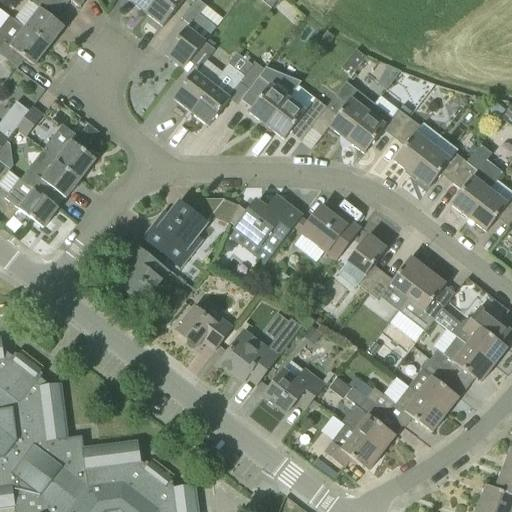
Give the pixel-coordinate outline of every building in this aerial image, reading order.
[(40,10),(25,30),(49,48),(64,29),(54,21),(62,11),(47,0),(35,0),(32,5),(40,10)] [(47,0),(62,11),(69,2),(79,9),(86,0),(47,0)] [(128,0),(127,1),(145,15),(156,0),(128,0)] [(156,0),(145,15),(162,29),(184,1),(182,0),(156,0)] [(183,72),(189,64),(205,44),(215,30),(199,17),(206,8),(197,1),(194,4),(181,20),(189,26),(165,58),(183,72)] [(0,46),(0,57),(16,70),(24,60),(34,68),(49,48),(25,30),(10,18),(0,31),(0,40),(3,43),(0,46)] [(205,44),(189,64),(200,72),(215,52),(205,44)] [(228,66),(212,87),(190,115),(208,129),(230,100),(228,99),(240,85),(249,92),(264,72),(254,64),(243,78),(228,66)] [(249,115),(266,128),(301,84),(266,69),(264,72),(249,92),(241,102),(252,110),(249,115)] [(173,101),(190,115),(212,87),(194,73),(173,101)] [(327,109),(315,101),(298,88),(301,84),(266,128),(284,142),(289,135),(301,143),(311,129),(327,109)] [(346,143),(368,114),(374,106),(346,84),(327,109),(311,129),(322,138),(329,129),(346,143)] [(0,151),(16,131),(29,114),(16,105),(0,125),(0,151)] [(392,120),(374,106),(368,114),(346,143),(364,156),(383,132),(394,140),(409,120),(398,112),(392,120)] [(32,109),(29,114),(16,131),(26,139),(43,117),(32,109)] [(393,163),(411,177),(433,148),(416,135),(420,129),(409,120),(394,140),(405,149),(393,163)] [(43,152),(56,162),(81,181),(96,161),(58,132),(43,152)] [(480,147),(466,164),(451,184),(462,193),(451,207),(468,221),(490,192),(503,176),(486,163),(491,156),(480,147)] [(440,176),(451,184),(466,164),(455,156),(450,162),(433,148),(411,177),(429,190),(440,176)] [(66,201),(81,181),(56,162),(42,182),(34,176),(26,186),(34,191),(48,202),(56,193),(66,201)] [(5,200),(19,211),(43,230),(58,210),(48,202),(34,191),(26,186),(20,181),(5,200)] [(490,192),(468,221),(486,234),(497,220),(508,228),(511,223),(511,199),(511,200),(507,206),(490,192)] [(235,230),(271,258),(301,219),(276,200),(266,212),(255,204),(235,230)] [(196,239),(206,226),(209,223),(217,223),(229,228),(237,208),(223,202),(200,201),(191,214),(179,205),(163,226),(158,222),(144,240),(180,269),(201,242),(196,239)] [(345,228),(321,209),(301,235),(337,262),(361,231),(349,222),(345,228)] [(368,295),(383,275),(373,268),(386,251),(368,237),(347,264),(365,278),(358,287),(368,295)] [(117,265),(126,272),(115,286),(142,306),(168,272),(133,244),(117,265)] [(393,282),(383,275),(368,295),(378,303),(389,287),(407,300),(428,273),(411,260),(393,282)] [(425,334),(434,322),(443,311),(433,303),(446,287),(428,273),(407,300),(397,313),(425,334)] [(206,318),(194,309),(176,332),(197,349),(202,342),(216,352),(233,330),(210,312),(206,318)] [(462,326),(443,311),(434,322),(456,339),(467,347),(494,367),(507,350),(491,337),(500,325),(480,310),(472,320),(462,326)] [(260,384),(279,359),(301,330),(290,321),(262,358),(239,340),(219,366),(243,384),(249,376),(260,384)] [(437,352),(430,362),(450,377),(457,367),(480,385),(494,367),(467,347),(456,339),(443,356),(437,352)] [(14,511),(194,511),(191,487),(174,490),(171,487),(173,484),(146,464),(144,466),(141,464),(139,447),(84,454),(82,439),(64,441),(57,386),(49,387),(40,380),(42,376),(15,355),(12,359),(3,351),(2,343),(0,343),(0,507),(14,506),(14,511)] [(431,379),(418,396),(445,417),(459,399),(442,387),(450,377),(430,362),(422,372),(431,379)] [(263,399),(285,417),(296,403),(306,411),(324,388),(304,373),(297,382),(284,373),(263,399)] [(397,398),(408,383),(398,376),(387,391),(397,398)] [(445,417),(418,396),(409,389),(395,407),(432,435),(445,417)] [(379,425),(387,416),(366,400),(353,390),(346,400),(355,407),(342,424),(345,427),(382,455),(395,438),(379,425)] [(374,390),(366,400),(387,416),(395,406),(374,390)] [(368,473),(382,455),(345,427),(324,455),(344,470),(352,460),(368,473)] [(511,450),(503,471),(511,474),(511,450)] [(511,474),(503,471),(495,491),(511,498),(511,474)] [(486,487),(478,508),(488,511),(511,511),(511,498),(495,491),(486,487)]
